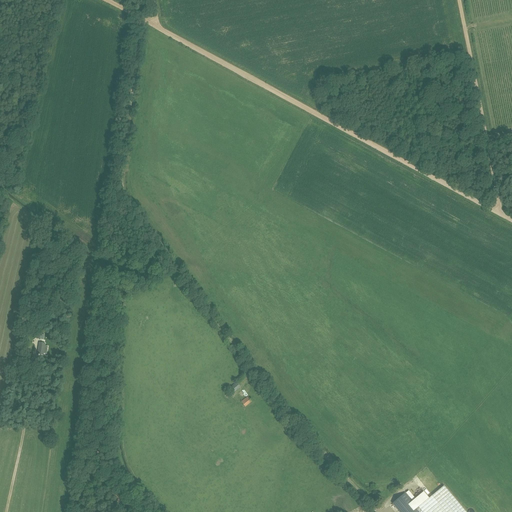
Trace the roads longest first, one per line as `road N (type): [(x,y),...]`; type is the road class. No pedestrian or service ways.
road 1 (track): [(140,17),(123,190),(281,409),(352,483)]
road 2 (track): [(145,20),(502,212)]
road 3 (track): [(459,0),(502,212)]
